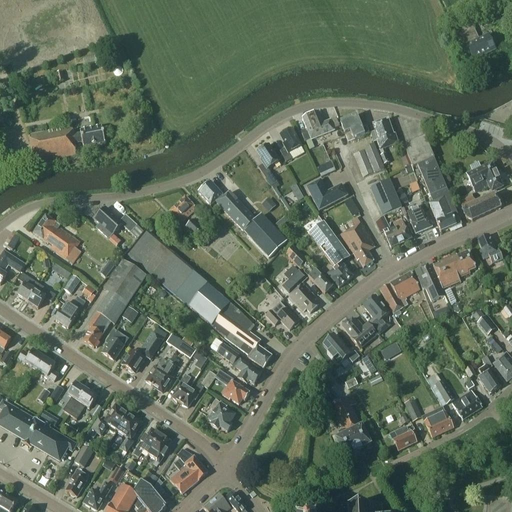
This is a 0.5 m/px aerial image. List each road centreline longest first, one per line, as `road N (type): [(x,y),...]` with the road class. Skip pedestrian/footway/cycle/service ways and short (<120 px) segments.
road 1 (residential): [(0,227),(32,206),(187,179),(284,115),(320,104),(399,110),(483,136),(511,156)]
road 2 (residential): [(224,469),(314,330),(399,263),(511,212)]
road 3 (residential): [(224,469),(196,438),(0,307)]
road 4 (residential): [(392,463),(477,420),(511,387)]
